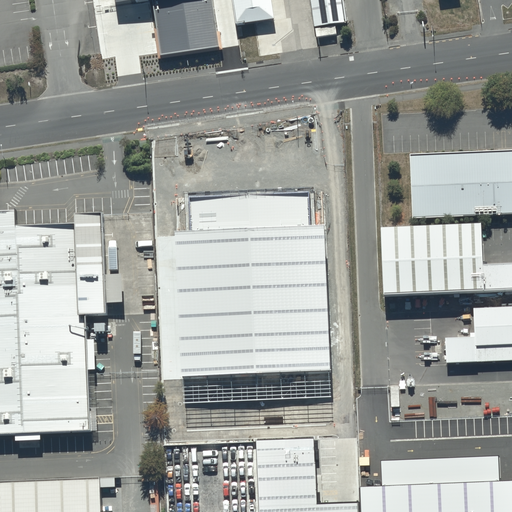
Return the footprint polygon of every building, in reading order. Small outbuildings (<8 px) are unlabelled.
[(267,0),(227,0),(230,16),(269,10),(267,0)] [(344,0),(311,0),(314,14),(346,9),(344,0)] [(511,151),(402,154),(404,217),(511,214),(511,151)] [(0,226),(0,434),(83,433),(81,315),(104,314),(103,225),(0,226)] [(472,231),(371,236),(375,301),(476,296),(472,231)] [(240,233),(180,235),(185,372),(245,370),(240,233)] [(511,312),(459,314),(460,339),(433,340),(434,365),(511,362),(511,312)] [(249,511),(246,416),(188,418),(191,511),(249,511)] [(99,511),(98,476),(0,480),(0,511),(99,511)]
